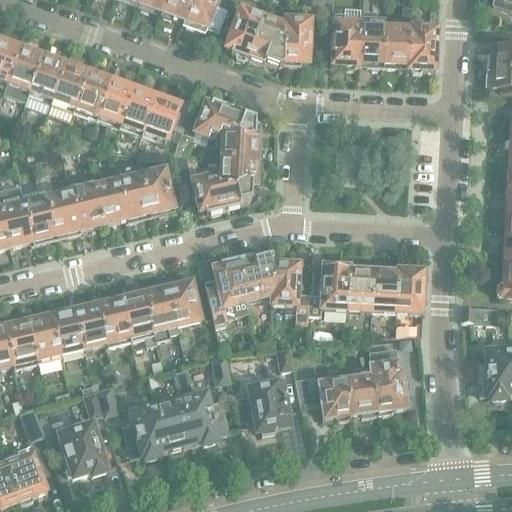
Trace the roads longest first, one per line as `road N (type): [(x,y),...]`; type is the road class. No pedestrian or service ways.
road 1 (residential): [(296,108),(0,1)]
road 2 (residential): [(0,293),(289,230)]
road 3 (residential): [(448,479),(438,341),(442,238)]
road 4 (tertiary): [(448,479),(254,511)]
road 5 (residential): [(289,230),(442,238)]
road 6 (residential): [(447,114),(296,108)]
road 7 (residential): [(442,238),(447,114)]
road 8 (residential): [(296,108),(289,230)]
